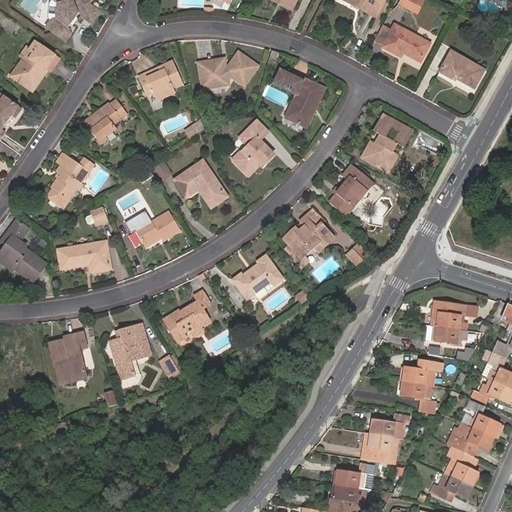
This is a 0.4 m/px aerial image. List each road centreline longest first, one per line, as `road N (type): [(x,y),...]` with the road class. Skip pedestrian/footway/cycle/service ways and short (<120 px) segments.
road 1 (residential): [(0,312),(109,296),(158,281),(218,248),(291,191),(328,148),(365,81)]
road 2 (tertiary): [(242,511),(318,417),(413,257)]
road 3 (residential): [(365,81),(285,42),(237,31),(191,28),(113,42)]
road 4 (residential): [(113,42),(0,203)]
road 5 (residential): [(480,146),(365,81)]
road 6 (tertiary): [(413,257),(480,146)]
